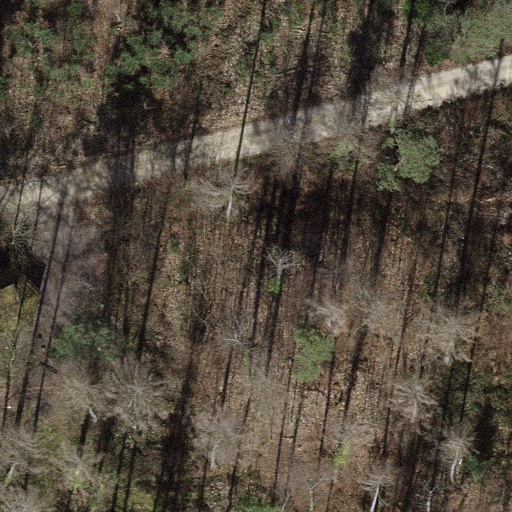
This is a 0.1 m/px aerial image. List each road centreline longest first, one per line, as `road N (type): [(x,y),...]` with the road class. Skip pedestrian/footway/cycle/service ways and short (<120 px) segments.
road 1 (track): [(0,203),(511,67)]
road 2 (track): [(0,422),(78,478),(145,511)]
